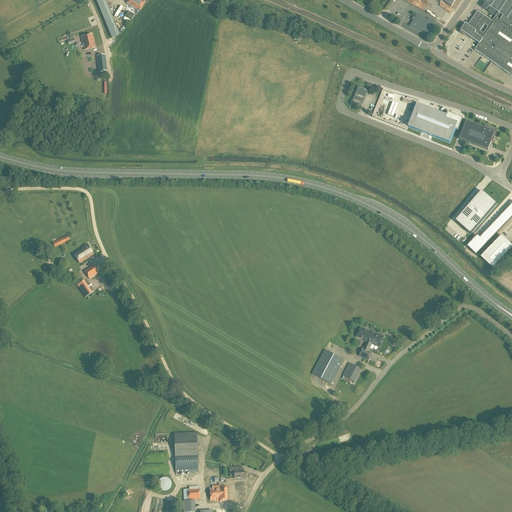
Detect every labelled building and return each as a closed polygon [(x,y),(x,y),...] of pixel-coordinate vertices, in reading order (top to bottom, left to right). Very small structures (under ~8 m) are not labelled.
[(112,38),(119,35),(104,0),(96,0),(112,38)] [(145,3),(140,0),(128,0),(127,3),(140,11),(145,3)] [(511,0),(488,0),(486,4),(485,4),(483,8),(487,11),(489,7),(490,7),(488,11),(494,15),(496,11),(498,13),(492,21),(477,11),(467,26),(465,24),(461,31),(460,32),(463,35),(464,33),(479,44),(475,50),(511,76),(511,0)] [(412,20),(414,21),(411,26),(422,32),(423,31),(428,34),(435,23),(429,19),(428,21),(417,15),(415,19),(413,18),(412,20)] [(83,50),(94,48),(92,34),(80,36),(83,50)] [(105,60),(97,60),(98,76),(106,75),(105,60)] [(78,67),(76,78),(83,79),(84,68),(78,67)] [(451,87),(442,82),(440,87),(449,91),(451,87)] [(362,106),(368,90),(358,87),(353,100),(352,100),(351,103),(357,106),(358,105),(362,106)] [(417,105),(409,128),(450,144),(455,130),(458,131),(462,119),(448,114),(447,116),(417,105)] [(467,121),(459,140),(488,151),(491,141),(493,142),(493,141),(496,131),(486,127),(485,126),(485,128),(467,121)] [(463,193),(450,185),(436,206),(441,209),(440,211),(448,216),(463,193)] [(497,204),(481,191),(456,221),(470,234),(497,204)] [(476,255),(511,217),(511,205),(480,238),(477,236),(467,246),(476,255)] [(511,245),(501,235),(480,257),(493,268),(511,248),(511,245)] [(58,245),(68,241),(66,237),(57,241),(58,245)] [(87,259),(94,255),(87,244),(81,248),(81,249),(73,254),(79,264),(87,259)] [(89,279),(98,273),(93,265),(84,271),(89,279)] [(85,298),(92,293),(84,281),(77,285),(85,298)] [(384,337),(370,331),(369,331),(369,332),(361,328),(357,337),(365,341),(367,342),(364,349),(363,348),(359,356),(368,360),(372,352),(369,351),(368,350),(371,344),(379,347),(384,337)] [(331,384),(343,360),(325,350),(312,374),(331,384)] [(354,382),(361,369),(349,363),(343,376),(346,378),(344,381),(349,384),(351,380),(354,382)] [(176,473),(198,472),(196,434),(174,435),(176,473)] [(345,436),(348,444),(354,441),(351,434),(345,436)] [(230,472),(234,471),(234,479),(244,478),(243,470),(236,471),(236,468),(229,468),(230,472)] [(165,491),(166,491),(167,491),(168,491),(168,490),(169,490),(169,489),(170,489),(170,488),(171,487),(171,486),(171,485),(171,484),(171,483),(171,482),(170,481),(170,480),(169,480),(169,479),(168,479),(167,478),(166,478),(165,478),(164,478),(163,478),(162,478),(161,479),(160,479),(160,480),(159,480),(159,481),(158,482),(158,483),(158,484),(158,485),(158,486),(158,487),(158,488),(159,488),(159,489),(160,489),(160,490),(161,490),(161,491),(162,491),(163,491),(164,491),(165,491)] [(219,501),(227,501),(226,487),(221,487),(221,488),(210,488),(210,501),(219,500),(219,501)] [(184,500),(200,499),(199,489),(183,490),(184,500)] [(183,511),(192,511),(195,511),(195,500),(183,501),(183,511)]
